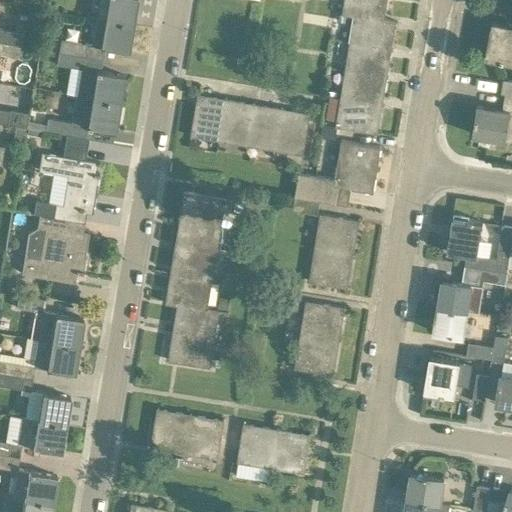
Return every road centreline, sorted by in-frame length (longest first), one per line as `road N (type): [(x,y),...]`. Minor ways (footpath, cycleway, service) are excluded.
road 1 (residential): [(90,511),(176,0)]
road 2 (residential): [(375,424),(416,167)]
road 3 (residential): [(416,167),(443,0)]
road 4 (residential): [(511,448),(375,424)]
